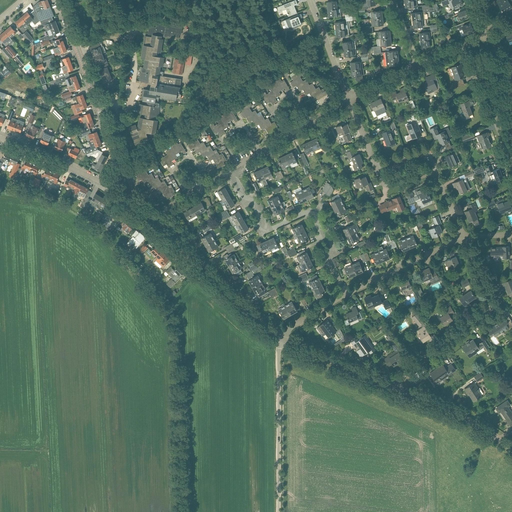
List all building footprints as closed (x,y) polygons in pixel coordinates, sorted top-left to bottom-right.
[(43,0),(39,2),(33,7),(34,10),(39,21),(40,21),(47,19),(52,17),(54,16),(52,16),(49,7),(50,6),(47,0),(43,0)] [(288,16),(297,13),(294,6),(297,4),(295,0),(277,7),(279,12),(286,9),(288,16)] [(463,4),(461,0),(453,0),(449,2),(449,3),(451,9),(463,4)] [(502,10),(503,12),(511,7),(507,0),(498,0),(497,1),(501,9),(501,10),(502,11),(502,10)] [(327,2),(328,10),(337,9),(337,1),(327,2)] [(341,17),(340,8),(337,9),(328,10),(328,17),(337,16),(337,17),(341,17)] [(411,13),(412,21),(424,19),(424,14),(425,14),(425,12),(429,11),(429,8),(422,9),(422,12),(411,13)] [(27,12),(22,17),(27,23),(28,24),(32,21),(35,24),(39,21),(34,10),(29,14),(27,12)] [(456,17),(458,21),(468,17),(465,10),(457,13),(458,16),(456,17)] [(303,17),(301,13),(285,20),(288,28),(293,26),(294,28),(302,24),(301,21),(300,21),(299,19),(303,17)] [(22,17),(15,22),(20,28),(27,23),(22,17)] [(382,17),(373,18),(371,18),(372,26),(365,27),(366,30),(373,29),(372,26),(383,25),(382,17)] [(47,19),(40,21),(42,24),(43,25),(43,26),(45,25),(47,30),(57,26),(55,21),(54,21),(49,23),(48,19),(47,20),(47,19)] [(424,19),(412,21),(413,27),(425,26),(424,19)] [(348,28),(347,21),(346,21),(335,22),(335,30),(348,28)] [(470,23),(465,26),(464,23),(465,23),(464,22),(455,26),(456,29),(459,28),(460,31),(463,29),(464,33),(465,35),(471,33),(471,32),(470,33),(470,31),(473,30),(472,27),(473,27),(471,24),(470,23)] [(148,34),(153,35),(161,36),(178,39),(179,32),(181,33),(182,28),(157,23),(156,28),(149,27),(148,34)] [(11,26),(5,31),(8,36),(12,33),(13,34),(16,32),(11,26)] [(49,34),(44,36),(46,41),(52,38),(53,38),(55,37),(53,34),(60,32),(57,26),(47,30),(49,34)] [(348,28),(335,30),(336,37),(349,35),(348,28)] [(420,41),(431,39),(431,36),(432,35),(432,32),(437,31),(437,28),(430,29),(430,32),(419,33),(420,41)] [(8,36),(5,31),(0,35),(0,38),(4,43),(6,41),(7,42),(11,39),(8,36)] [(26,31),(22,35),(29,43),(33,39),(26,31)] [(179,93),(180,87),(175,86),(177,78),(158,75),(160,66),(162,66),(163,57),(156,56),(157,52),(160,52),(162,39),(160,38),(161,36),(153,35),(152,37),(145,36),(142,58),(146,59),(144,68),(142,67),(140,81),(151,83),(150,90),(145,89),(142,104),(140,104),(139,113),(146,114),(145,118),(140,117),(139,126),(137,127),(136,125),(129,128),(135,145),(149,140),(146,133),(147,132),(154,134),(157,120),(155,120),(155,116),(157,116),(160,102),(158,102),(159,96),(179,100),(181,99),(181,95),(180,93),(179,93)] [(342,42),(343,50),(355,48),(356,48),(355,41),(360,40),(360,37),(353,38),(353,41),(342,42)] [(374,46),(374,50),(381,49),(381,46),(391,45),(390,37),(380,38),(380,46),(374,46)] [(41,42),(34,45),(35,45),(38,47),(42,46),(50,43),(51,44),(54,43),(55,47),(56,47),(59,46),(64,44),(62,38),(53,41),(52,38),(46,41),(41,42)] [(425,47),(425,50),(434,49),(433,39),(431,39),(420,41),(421,47),(425,47)] [(93,56),(102,53),(106,52),(103,46),(101,47),(100,43),(99,44),(98,42),(94,44),(94,45),(89,48),(90,51),(91,50),(93,56)] [(56,47),(53,48),(55,55),(67,51),(64,44),(59,46),(56,47)] [(13,57),(16,55),(8,45),(5,48),(13,57)] [(11,57),(3,48),(0,50),(6,56),(8,59),(11,57)] [(355,48),(343,50),(344,57),(356,55),(355,48)] [(386,59),(398,57),(397,50),(388,51),(388,52),(385,52),(386,59)] [(102,53),(93,56),(96,63),(94,63),(96,66),(107,62),(106,59),(104,59),(102,53)] [(55,58),(53,54),(42,59),(44,63),(55,58)] [(61,59),(63,66),(71,63),(69,56),(61,59)] [(16,57),(14,59),(20,66),(23,64),(16,57)] [(350,62),(351,70),(362,69),(361,61),(368,60),(368,57),(361,58),(361,61),(350,62)] [(398,57),(386,59),(386,66),(390,66),(399,65),(398,57)] [(182,74),(184,64),(182,64),(182,60),(175,59),(173,73),(182,74)] [(71,63),(63,66),(62,66),(62,67),(59,68),(59,69),(60,70),(60,72),(60,73),(61,73),(61,74),(54,76),(56,79),(64,76),(65,76),(69,74),(68,72),(73,70),(72,66),(73,65),(72,63),(71,63)] [(99,71),(101,77),(109,73),(107,68),(109,67),(107,64),(96,68),(97,71),(99,71)] [(461,78),(463,77),(461,70),(463,70),(461,64),(458,65),(457,64),(457,65),(453,67),(455,75),(454,75),(455,80),(454,80),(457,87),(464,85),(461,78)] [(10,72),(7,68),(5,66),(2,68),(4,70),(2,72),(6,76),(10,72)] [(364,75),(364,68),(362,69),(351,70),(352,77),(354,76),(354,78),(356,77),(356,81),(363,80),(362,75),(364,75)] [(290,82),(292,85),(301,79),(300,77),(303,75),(301,71),(291,77),(293,80),(290,82)] [(112,80),(109,73),(101,77),(103,83),(102,83),(104,89),(112,86),(111,84),(114,82),(113,79),(112,80)] [(276,80),(282,90),(285,88),(287,91),(290,89),(284,80),(285,79),(282,74),(280,75),(281,77),(282,77),(283,80),(281,81),(279,78),(276,80)] [(429,81),(423,83),(426,90),(432,88),(433,90),(440,87),(437,81),(438,81),(434,74),(427,77),(429,81)] [(68,85),(73,84),(78,82),(76,75),(66,79),(65,76),(64,76),(56,79),(57,83),(57,84),(66,81),(68,85)] [(296,85),(298,88),(307,82),(306,79),(303,81),(301,79),(292,85),(293,87),(296,85)] [(279,92),(282,90),(276,80),(273,82),(275,85),(272,87),(278,96),(281,95),(279,92)] [(68,85),(70,90),(72,89),(73,91),(80,88),(78,82),(73,84),(68,85)] [(303,89),(304,92),(314,86),(312,83),(309,85),(307,82),(298,88),(300,91),(303,89)] [(309,93),(311,96),(320,90),(319,87),(316,89),(314,86),(304,92),(306,95),(309,93)] [(275,98),(278,96),(272,87),(269,89),(271,92),(269,93),(274,103),(277,101),(275,98)] [(23,99),(26,92),(12,88),(10,95),(23,99)] [(401,92),(396,94),(395,92),(390,94),(393,100),(398,97),(399,101),(408,98),(403,88),(400,90),(401,92)] [(315,97),(317,100),(327,94),(325,91),(322,93),(320,90),(311,96),(312,99),(315,97)] [(0,96),(5,97),(4,100),(8,101),(9,97),(5,96),(6,93),(0,91),(0,96)] [(261,94),(267,103),(270,101),(272,104),(274,103),(269,93),(267,94),(265,91),(261,94)] [(77,103),(85,100),(83,94),(72,98),(73,101),(76,100),(77,103)] [(318,108),(328,102),(326,99),(329,97),(327,94),(317,100),(319,103),(316,105),(318,108)] [(385,110),(380,99),(371,103),(368,105),(374,117),(385,112),(388,118),(391,116),(388,109),(385,110)] [(464,100),(460,102),(462,108),(460,109),(462,113),(463,112),(465,117),(472,114),(469,106),(475,104),(473,99),(464,102),(464,100)] [(87,107),(85,100),(77,103),(75,104),(78,114),(83,112),(82,109),(87,107)] [(241,116),(251,110),(249,107),(252,106),(250,102),(248,103),(247,101),(239,106),(242,111),(239,113),(241,116)] [(25,102),(23,107),(32,111),(34,106),(25,102)] [(57,117),(60,114),(54,109),(51,112),(57,117)] [(228,109),(224,111),(230,121),(234,119),(235,122),(238,121),(232,111),(230,112),(228,109)] [(252,112),(251,110),(241,116),(242,118),(245,116),(247,119),(257,113),(255,110),(252,112)] [(230,121),(224,111),(221,114),(223,117),(220,118),(226,128),(229,126),(227,123),(230,121)] [(83,122),(92,119),(89,113),(81,116),(83,122)] [(253,123),(263,117),(261,114),(258,116),(257,113),(247,119),(249,122),(252,120),(253,123)] [(265,120),(263,117),(253,123),(255,126),(258,124),(260,127),(270,121),(268,118),(265,120)] [(10,120),(7,128),(14,131),(17,123),(16,123),(18,120),(13,118),(12,121),(10,120)] [(219,123),(217,124),(223,134),(225,133),(223,130),(226,128),(220,118),(217,120),(219,123)] [(17,123),(14,131),(20,133),(23,125),(25,122),(18,119),(18,120),(16,123),(17,123)] [(59,130),(61,131),(64,126),(66,124),(67,121),(63,119),(59,130)] [(92,119),(83,122),(85,127),(82,129),(83,132),(90,129),(89,128),(94,126),(92,119)] [(267,131),(276,125),(274,122),(271,123),(270,121),(260,127),(262,130),(265,128),(267,131)] [(343,136),(346,142),(352,140),(348,132),(350,131),(347,124),(345,124),(344,122),(340,123),(341,125),(336,127),(338,133),(339,136),(345,133),(345,135),(343,136)] [(416,122),(407,125),(409,131),(406,132),(409,140),(421,135),(416,122)] [(223,134),(217,124),(214,126),(213,123),(209,125),(215,135),(218,133),(220,136),(223,134)] [(42,129),(42,127),(41,127),(40,128),(39,128),(34,126),(33,126),(31,125),(31,126),(30,128),(29,127),(26,135),(33,139),(36,133),(37,134),(38,132),(40,133),(42,129)] [(278,128),(276,125),(267,131),(268,134),(265,136),(267,139),(277,133),(275,130),(278,128)] [(439,133),(436,127),(429,130),(432,137),(437,135),(441,145),(449,141),(444,131),(439,133)] [(390,145),(391,144),(392,146),(396,145),(396,146),(396,145),(391,130),(382,133),(387,146),(389,145),(390,145)] [(42,136),(40,142),(48,145),(50,140),(53,141),(55,136),(43,131),(41,136),(42,136)] [(90,131),(82,134),(83,136),(83,137),(88,135),(90,141),(99,138),(96,131),(91,133),(90,131)] [(475,137),(473,132),(461,137),(463,142),(475,137)] [(479,142),(482,149),(491,146),(486,133),(477,136),(479,142)] [(187,145),(189,147),(199,141),(197,139),(200,137),(198,134),(189,139),(190,143),(187,145)] [(62,151),(64,146),(64,145),(66,141),(59,138),(57,142),(54,148),(62,151)] [(90,141),(89,142),(91,148),(92,148),(96,146),(97,146),(98,146),(101,145),(101,144),(99,138),(90,141)] [(310,141),(314,151),(321,148),(317,138),(310,141)] [(176,141),(173,143),(179,153),(182,151),(184,154),(186,152),(180,143),(178,144),(176,141)] [(200,143),(199,141),(189,147),(190,150),(193,148),(195,150),(205,144),(203,142),(200,143)] [(314,151),(310,141),(302,145),(307,154),(314,151)] [(179,153),(173,143),(169,145),(171,148),(169,150),(170,152),(175,159),(177,158),(176,155),(179,153)] [(207,147),(205,144),(195,150),(197,153),(200,152),(202,154),(211,148),(210,145),(207,147)] [(71,148),(69,152),(68,154),(76,158),(79,150),(75,148),(74,150),(71,148)] [(206,155),(208,158),(218,152),(216,149),(213,151),(211,148),(202,154),(203,157),(206,155)] [(172,161),(175,159),(170,152),(169,150),(166,152),(167,155),(165,156),(171,166),(174,164),(172,161)] [(352,150),(346,152),(350,162),(353,161),(354,164),(353,165),(355,170),(357,169),(357,170),(358,169),(364,167),(359,154),(355,156),(352,150)] [(99,153),(96,160),(98,161),(104,163),(104,164),(105,163),(106,161),(105,161),(105,160),(107,157),(102,154),(103,152),(100,151),(99,152),(99,153)] [(4,162),(8,163),(9,161),(12,155),(5,152),(3,158),(2,158),(1,161),(4,162)] [(213,159),(215,162),(224,156),(222,153),(219,155),(218,152),(208,158),(210,161),(213,159)] [(285,155),(290,165),(297,162),(292,152),(285,155)] [(460,162),(456,152),(441,158),(443,161),(447,160),(450,166),(452,165),(452,166),(453,165),(460,162)] [(300,154),(302,158),(305,165),(308,164),(303,153),(300,154)] [(171,166),(165,156),(163,157),(161,154),(157,157),(163,166),(167,164),(168,167),(171,166)] [(19,158),(12,155),(9,161),(8,163),(13,166),(10,173),(15,175),(20,164),(17,163),(19,158)] [(282,168),(290,165),(285,155),(278,159),(282,168)] [(226,160),(224,156),(215,162),(217,166),(214,167),(215,170),(225,164),(223,162),(226,160)] [(30,169),(32,163),(26,160),(23,166),(22,166),(21,169),(24,170),(25,167),(30,169)] [(93,163),(91,166),(100,171),(104,163),(98,161),(96,164),(93,163)] [(32,163),(30,169),(35,172),(33,174),(36,175),(38,172),(37,172),(39,166),(32,163)] [(136,176),(137,178),(147,172),(146,170),(149,168),(146,165),(137,171),(139,174),(136,176)] [(501,181),(502,182),(504,180),(503,176),(502,177),(499,169),(493,171),(492,169),(494,168),(492,165),(485,167),(488,176),(494,174),(495,178),(493,179),(494,184),(498,183),(498,182),(501,181)] [(261,169),(265,179),(272,176),(268,166),(261,169)] [(42,174),(41,177),(44,179),(48,181),(49,178),(52,171),(46,169),(43,175),(42,174)] [(265,179),(261,169),(253,173),(258,182),(265,179)] [(49,178),(55,180),(54,183),(56,184),(58,181),(57,181),(59,175),(52,171),(49,178)] [(142,179),(143,182),(153,176),(151,173),(148,175),(147,172),(137,178),(139,181),(142,179)] [(362,175),(359,176),(359,177),(354,179),(357,188),(365,185),(367,192),(373,189),(371,182),(368,183),(365,176),(363,177),(362,175)] [(38,187),(41,180),(32,176),(31,179),(33,181),(32,184),(38,187)] [(148,183),(150,186),(159,180),(158,177),(155,179),(153,176),(143,182),(145,185),(148,183)] [(70,188),(69,189),(73,191),(78,183),(70,179),(69,181),(66,180),(64,185),(70,188)] [(463,193),(462,192),(470,189),(467,183),(464,184),(462,179),(453,183),(454,187),(457,186),(460,193),(461,193),(463,193)] [(154,187),(156,190),(166,183),(164,181),(161,182),(159,180),(150,186),(151,189),(154,187)] [(322,190),(326,193),(331,185),(327,182),(322,190)] [(86,194),(88,189),(78,183),(73,191),(77,193),(79,190),(86,194)] [(161,191),(163,194),(173,188),(171,184),(168,186),(166,183),(156,190),(158,192),(161,191)] [(408,192),(411,198),(414,197),(415,201),(421,198),(423,204),(431,200),(427,189),(422,191),(422,190),(423,190),(422,186),(408,192)] [(222,200),(230,196),(225,187),(218,191),(215,193),(217,196),(220,195),(222,200)] [(302,190),(307,200),(314,197),(309,187),(302,190)] [(173,188),(163,194),(165,197),(162,199),(163,201),(173,195),(172,193),(175,191),(173,188)] [(307,200),(302,190),(295,194),(299,203),(307,200)] [(90,203),(95,207),(101,197),(95,193),(92,199),(92,200),(90,203)] [(84,205),(86,202),(89,195),(86,194),(81,203),(84,205)] [(331,198),(332,201),(330,202),(334,209),(343,205),(340,197),(337,199),(335,195),(331,198)] [(230,196),(222,200),(227,209),(235,205),(230,196)] [(271,208),(281,203),(277,196),(268,200),(271,208)] [(379,207),(382,213),(397,206),(399,211),(405,208),(399,196),(392,199),(392,200),(388,201),(384,202),(385,204),(379,207)] [(101,197),(95,207),(101,210),(104,207),(107,201),(101,197)] [(488,208),(495,205),(493,199),(486,202),(488,208)] [(497,202),(501,214),(505,212),(504,211),(511,208),(511,211),(511,210),(509,201),(503,203),(502,200),(497,202)] [(201,202),(192,207),(196,215),(205,210),(201,202)] [(284,210),(281,203),(271,208),(274,215),(284,210)] [(473,224),(478,222),(474,212),(477,210),(474,203),(468,206),(470,209),(465,211),(469,222),(471,221),(473,224)] [(343,205),(334,209),(337,216),(347,212),(343,205)] [(188,220),(196,215),(192,207),(184,212),(188,220)] [(236,224),(244,220),(239,212),(231,216),(236,224)] [(429,229),(432,238),(438,235),(437,234),(442,232),(439,225),(442,224),(438,216),(432,218),(436,226),(429,229)] [(123,226),(122,227),(128,232),(134,226),(133,225),(134,225),(134,224),(130,221),(130,222),(127,220),(122,225),(123,226)] [(244,220),(236,224),(241,233),(248,229),(244,220)] [(346,236),(356,232),(359,230),(355,223),(343,229),(346,236)] [(293,237),(305,231),(302,224),(292,229),(294,233),(292,234),(293,235),(292,235),(293,237)] [(136,230),(132,235),(133,236),(128,242),(129,243),(135,243),(135,244),(133,246),(136,248),(141,243),(140,242),(143,239),(146,237),(140,232),(139,233),(136,230)] [(308,238),(305,231),(293,237),(294,239),(295,239),(297,239),(299,243),(308,238)] [(359,239),(356,232),(346,236),(350,243),(359,239)] [(201,238),(205,245),(214,240),(210,233),(201,238)] [(406,238),(410,248),(417,245),(413,235),(406,238)] [(266,241),(271,250),(278,247),(274,237),(266,241)] [(402,251),(410,248),(406,238),(398,241),(402,251)] [(218,247),(214,240),(205,245),(209,252),(218,247)] [(271,250),(266,241),(256,246),(259,252),(262,250),(264,254),(271,250)] [(235,249),(232,243),(225,247),(228,253),(235,249)] [(139,251),(142,254),(147,248),(144,245),(139,251)] [(153,254),(155,256),(161,250),(156,246),(150,251),(148,249),(144,254),(149,258),(153,254)] [(509,258),(508,247),(490,248),(491,255),(503,255),(503,258),(509,258)] [(386,248),(379,251),(383,261),(390,258),(386,248)] [(161,250),(155,256),(158,259),(156,260),(162,266),(167,261),(164,258),(166,255),(161,250)] [(375,264),(383,261),(379,251),(371,254),(375,264)] [(297,257),(300,264),(310,259),(306,252),(297,257)] [(226,259),(225,259),(229,266),(238,261),(234,254),(232,255),(231,253),(228,255),(227,254),(224,256),(226,259)] [(446,257),(447,260),(445,261),(449,270),(455,267),(455,266),(461,264),(458,258),(456,258),(456,256),(454,257),(453,254),(446,257)] [(310,259),(300,264),(297,265),(301,272),(313,267),(310,259)] [(242,268),(238,261),(229,266),(233,273),(234,272),(236,276),(242,272),(240,269),(242,268)] [(352,264),(356,274),(363,271),(366,270),(366,269),(364,265),(363,266),(362,262),(362,263),(360,263),(359,262),(352,264)] [(348,277),(356,274),(352,264),(344,268),(342,270),(344,274),(347,274),(348,277)] [(171,286),(175,282),(181,275),(184,277),(186,274),(178,266),(174,271),(173,270),(169,274),(173,278),(172,279),(168,283),(171,286)] [(425,280),(429,278),(432,283),(441,280),(438,272),(436,273),(435,271),(431,273),(429,268),(421,271),(425,280)] [(252,287),(261,282),(257,275),(255,277),(253,273),(247,277),(249,280),(248,280),(252,287)] [(459,277),(449,282),(452,287),(461,282),(459,277)] [(312,289),(322,285),(318,278),(309,282),(312,289)] [(411,293),(410,291),(412,290),(408,279),(399,283),(402,290),(401,290),(404,296),(411,293)] [(511,279),(501,284),(503,289),(504,289),(505,290),(506,290),(508,294),(511,292),(511,279)] [(261,282),(252,287),(256,294),(258,297),(265,293),(264,290),(265,289),(261,282)] [(324,296),(323,293),(325,292),(322,285),(312,289),(317,301),(324,296)] [(422,302),(417,291),(414,293),(418,302),(417,302),(418,305),(422,302)] [(465,307),(469,304),(468,302),(475,297),(471,291),(460,298),(465,307)] [(364,298),(369,308),(382,302),(378,295),(371,298),(370,295),(364,298)] [(285,305),(290,315),(297,311),(292,302),(285,305)] [(285,305),(284,303),(280,305),(281,308),(278,309),(283,319),(290,315),(285,305)] [(445,314),(440,318),(442,320),(444,324),(452,320),(449,315),(451,315),(454,313),(451,309),(450,306),(445,309),(443,311),(445,314)] [(347,317),(349,322),(357,318),(358,320),(362,318),(359,312),(358,312),(356,307),(351,308),(353,311),(346,314),(347,317)] [(419,335),(423,342),(431,337),(425,329),(428,327),(417,313),(412,317),(415,320),(416,319),(422,328),(421,329),(420,329),(416,331),(416,332),(418,335),(419,335)] [(490,328),(487,330),(490,334),(491,336),(493,335),(494,337),(495,337),(500,334),(502,333),(503,332),(504,334),(505,334),(508,332),(508,331),(509,331),(511,329),(511,320),(511,321),(510,319),(508,316),(505,318),(505,319),(490,328)] [(323,335),(326,333),(328,337),(336,331),(327,320),(317,328),(323,335)] [(355,339),(351,342),(355,348),(357,347),(359,350),(356,351),(360,357),(368,351),(370,354),(376,350),(365,335),(362,337),(359,340),(357,338),(355,339)] [(401,347),(394,340),(390,344),(396,351),(387,356),(388,357),(385,359),(389,366),(392,364),(393,366),(403,359),(401,356),(405,353),(401,347)] [(466,344),(462,347),(465,351),(468,355),(470,357),(476,353),(476,352),(477,351),(477,352),(479,351),(479,350),(483,347),(484,350),(486,349),(488,348),(489,347),(487,345),(484,340),(480,343),(480,344),(477,346),(473,340),(469,342),(466,344)] [(440,378),(446,374),(447,376),(456,370),(452,365),(446,369),(443,365),(430,374),(436,382),(439,380),(441,379),(440,378)] [(483,377),(480,373),(474,377),(477,381),(483,377)] [(478,389),(474,383),(464,389),(467,394),(469,393),(474,401),(481,396),(477,389),(478,389)] [(501,411),(510,425),(511,423),(511,413),(507,407),(510,405),(507,401),(496,409),(499,413),(501,411)] [(488,457),(484,468),(492,471),(494,467),(497,460),(488,457)]
